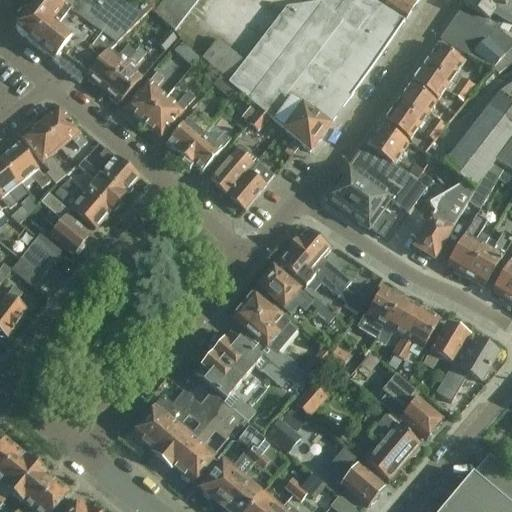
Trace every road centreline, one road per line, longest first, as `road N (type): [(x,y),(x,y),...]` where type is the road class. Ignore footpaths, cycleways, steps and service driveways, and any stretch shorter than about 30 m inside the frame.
road 1 (residential): [(4,388),(171,189)]
road 2 (residential): [(82,451),(251,256)]
road 3 (residential): [(450,0),(297,203)]
road 4 (residential): [(297,203),(511,330)]
road 5 (residential): [(406,511),(511,384)]
road 6 (residential): [(171,189),(51,86)]
